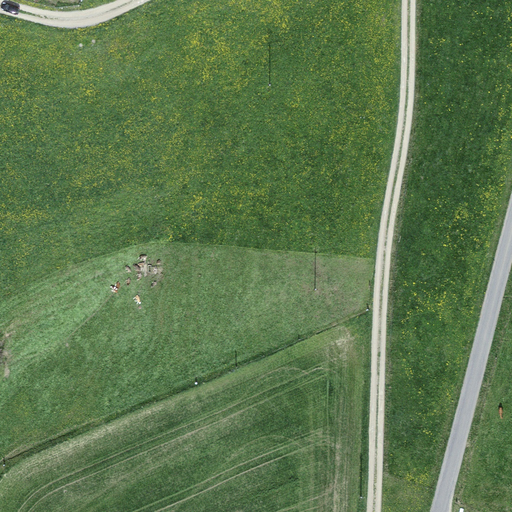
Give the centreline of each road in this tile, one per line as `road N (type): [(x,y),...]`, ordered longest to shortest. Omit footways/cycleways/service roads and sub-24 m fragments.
road 1 (track): [(374,511),(379,288),(404,117),(409,0)]
road 2 (unclassified): [(511,225),(439,511)]
road 3 (track): [(136,0),(84,21),(0,4)]
